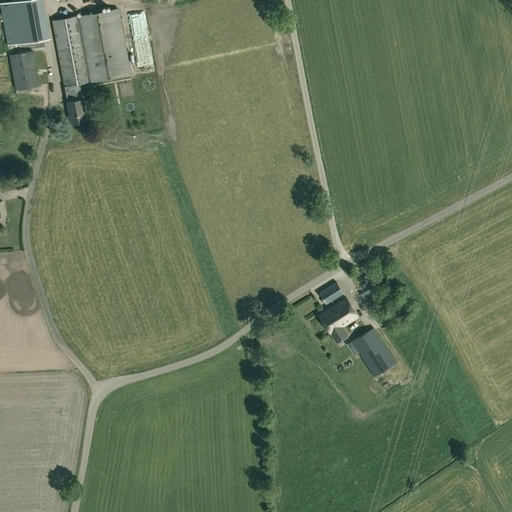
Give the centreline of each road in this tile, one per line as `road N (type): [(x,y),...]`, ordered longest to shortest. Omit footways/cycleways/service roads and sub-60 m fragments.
road 1 (unclassified): [(75,511),(102,390),(219,349),(336,269),(511,176)]
road 2 (unknown): [(322,278),(285,0)]
road 3 (unknown): [(41,148),(29,255),(52,333),(102,390)]
